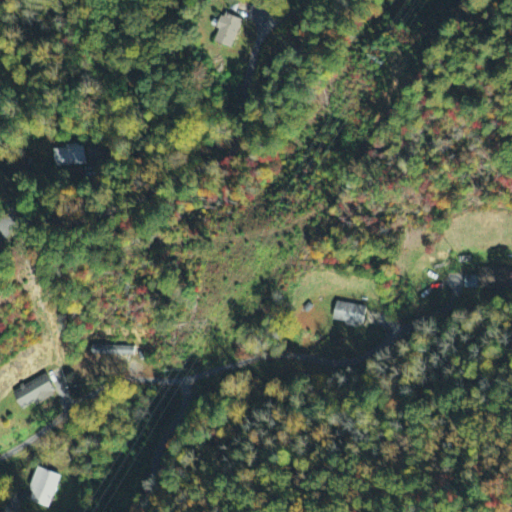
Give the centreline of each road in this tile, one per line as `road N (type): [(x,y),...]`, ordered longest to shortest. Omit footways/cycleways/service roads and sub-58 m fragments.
road 1 (residential): [(0,455),(113,382),(176,380),(280,354),(350,360),(408,326)]
road 2 (residential): [(305,0),(258,39),(233,142)]
